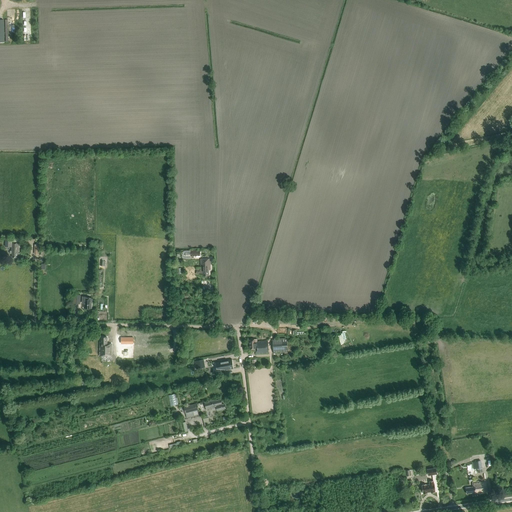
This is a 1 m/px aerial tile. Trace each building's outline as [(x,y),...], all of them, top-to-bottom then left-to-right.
[(18,243),(12,242),(12,239),(5,239),(5,247),(12,247),(11,251),(10,251),(10,253),(12,253),(12,257),(20,257),(20,253),(18,253),(18,243)] [(209,270),(210,270),(210,259),(200,260),(201,270),(200,270),(200,273),(203,273),(203,276),(208,276),(209,270)] [(80,304),(80,295),(72,295),(71,303),(80,304)] [(83,297),(83,302),(82,304),(84,304),(84,308),(91,308),(92,299),(88,298),(88,297),(83,297)] [(290,316),(278,315),(277,323),(290,324),(290,316)] [(111,356),(111,344),(107,343),(107,338),(101,338),(101,342),(100,342),(99,356),(111,356)] [(274,340),(272,340),(273,345),(273,350),(273,353),(283,353),(287,352),(287,339),(285,339),(285,338),(274,339),(274,340)] [(255,354),(268,353),(267,341),(258,341),(258,342),(257,342),(256,339),(249,340),(249,350),(255,349),(255,354)] [(169,347),(167,344),(124,343),(124,357),(129,357),(129,354),(128,354),(126,351),(136,351),(136,356),(140,356),(140,355),(143,355),(143,356),(153,356),(153,354),(154,356),(155,356),(158,354),(158,350),(164,350),(164,349),(168,349),(167,348),(169,347)] [(233,359),(216,362),(217,368),(227,370),(234,369),(233,359)] [(204,360),(195,361),(196,369),(205,367),(204,360)] [(168,395),(171,406),(179,404),(176,393),(168,395)] [(217,411),(225,408),(224,404),(222,405),(221,400),(216,401),(216,400),(205,403),(206,410),(216,407),(217,411)] [(183,407),(185,413),(198,410),(196,404),(183,407)] [(178,436),(169,439),(171,447),(181,444),(180,443),(183,442),(182,438),(179,439),(178,436)] [(435,491),(434,484),(433,481),(429,481),(429,484),(426,485),(426,484),(422,485),(422,486),(421,486),(422,493),(423,493),(423,494),(427,493),(427,492),(431,492),(431,493),(435,492),(435,491)] [(473,487),(466,488),(467,494),(473,493),(473,496),(477,495),(477,494),(487,493),(486,481),(480,482),(481,483),(480,483),(479,482),(473,483),(473,487)]
